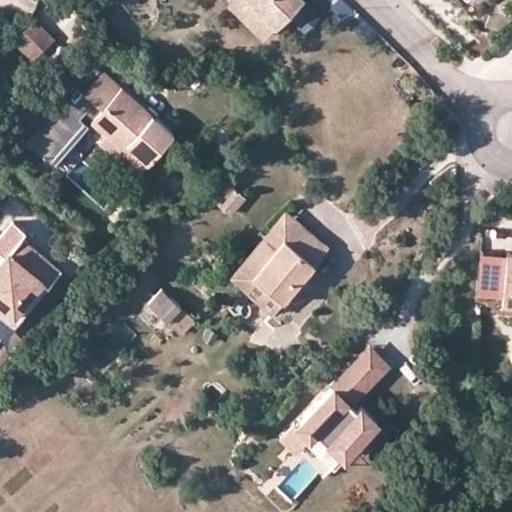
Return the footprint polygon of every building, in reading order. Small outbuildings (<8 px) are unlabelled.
[(276,26),(251,0),(230,0),(264,36),(276,26)] [(251,0),(276,26),(302,0),(251,0)] [(36,22),(16,39),(35,59),(56,42),(36,22)] [(213,64),(204,72),(212,81),(222,75),(213,64)] [(173,131),(153,113),(147,107),(103,67),(76,97),(68,89),(25,136),(49,158),(86,118),(81,114),(87,108),(94,115),(92,117),(108,132),(143,164),(149,158),(173,131)] [(150,104),(147,107),(153,113),(157,110),(150,104)] [(86,118),(49,158),(54,162),(90,123),(86,118)] [(143,164),(108,132),(101,139),(137,171),(143,164)] [(149,158),(143,164),(149,169),(155,163),(149,158)] [(227,184),(216,200),(230,212),(242,196),(227,184)] [(313,263),(329,244),(286,207),(240,262),(242,264),(252,272),(283,237),(313,263)] [(40,239),(23,224),(2,248),(14,259),(0,274),(0,297),(22,316),(50,284),(58,290),(71,275),(35,244),(40,239)] [(252,272),(282,299),(313,263),(283,237),(252,272)] [(511,251),(506,251),(503,301),(511,301),(511,251)] [(22,316),(0,297),(0,311),(22,331),(58,290),(50,284),(22,316)] [(161,286),(148,301),(167,319),(181,305),(161,286)] [(186,337),(199,322),(181,305),(167,319),(186,337)] [(386,330),(370,346),(384,359),(362,381),(367,386),(404,348),(386,330)] [(362,381),(384,359),(370,346),(347,369),(349,371),(335,385),(336,386),(326,397),(324,396),(313,408),(313,406),(299,420),(316,436),(324,427),(346,448),(391,402),(376,387),(372,391),(367,386),(362,381)] [(316,368),(305,378),(324,396),(326,397),(336,386),(335,385),(316,368)]
